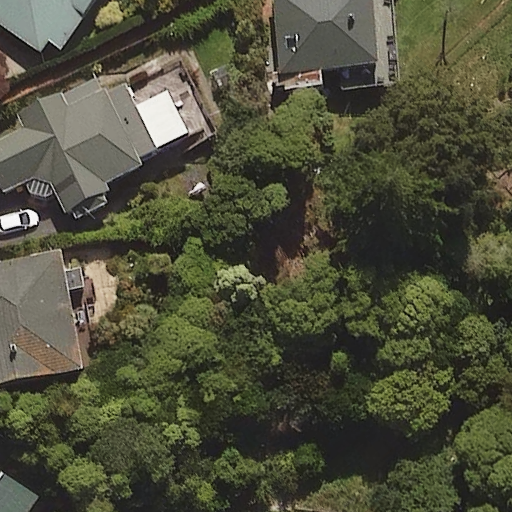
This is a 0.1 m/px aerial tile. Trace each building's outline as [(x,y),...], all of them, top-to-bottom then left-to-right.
[(0,0),(0,28),(50,61),(89,0),(0,0)] [(269,0),(277,94),(397,85),(390,0),(269,0)] [(210,119),(177,62),(156,75),(150,65),(101,94),(91,76),(51,100),(46,92),(12,111),(23,130),(0,143),(0,242),(15,233),(0,207),(0,194),(23,181),(34,201),(50,191),(59,207),(210,119)] [(61,275),(57,253),(0,263),(0,383),(78,369),(64,293),(83,290),(79,272),(61,275)] [(0,511),(25,511),(34,500),(0,477),(0,511)]
